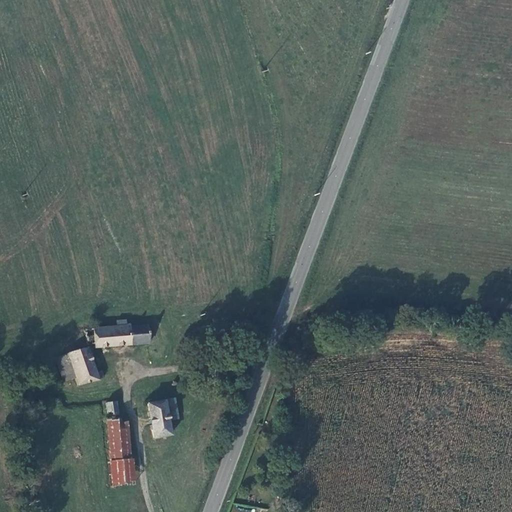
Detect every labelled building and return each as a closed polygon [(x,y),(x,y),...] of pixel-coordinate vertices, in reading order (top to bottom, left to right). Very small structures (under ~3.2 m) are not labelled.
[(127,325),(126,319),(116,320),(116,326),(86,328),(87,344),(95,344),(95,347),(148,343),(148,326),(130,326),(130,325),(127,325)] [(87,347),(55,358),(64,382),(76,379),(78,385),(99,379),(87,347)] [(174,399),(146,403),(152,437),(169,435),(168,420),(177,418),(174,399)] [(115,402),(106,402),(108,415),(117,414),(115,402)] [(126,419),(107,420),(111,486),(134,485),(132,459),(130,459),(126,419)]
